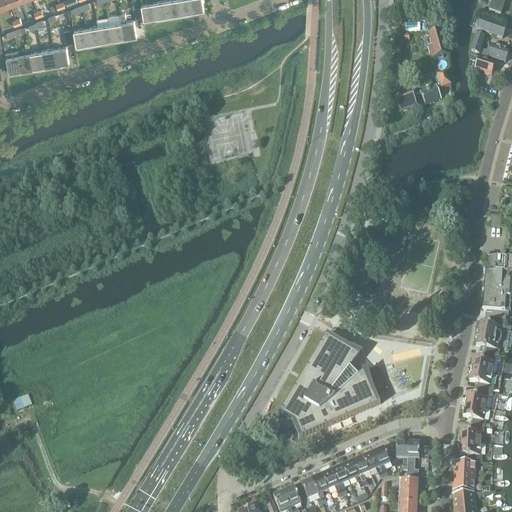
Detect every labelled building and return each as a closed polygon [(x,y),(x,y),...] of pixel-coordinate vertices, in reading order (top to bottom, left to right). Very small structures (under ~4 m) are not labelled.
[(0,0),(0,9),(10,6),(7,0),(0,0)] [(177,0),(168,0),(165,1),(168,17),(180,15),(177,0)] [(189,0),(177,0),(180,15),(192,13),(189,0)] [(202,0),(189,0),(192,13),(204,11),(202,0)] [(492,0),(491,4),(489,12),(501,16),(503,8),(505,3),(504,3),(505,0),(492,0)] [(165,1),(153,2),(156,19),(168,17),(165,1)] [(156,19),(153,2),(141,4),(144,20),(156,19)] [(27,16),(16,20),(18,25),(29,21),(27,16)] [(97,19),(98,26),(100,42),(112,40),(110,24),(108,24),(107,17),(97,19)] [(477,31),(502,39),(505,32),(506,28),(481,19),(480,23),(477,31)] [(134,20),(122,22),(124,38),(136,36),(134,20)] [(122,22),(110,24),(112,40),(124,38),(122,22)] [(439,25),(427,28),(432,46),(428,47),(431,59),(447,55),(439,25)] [(98,26),(86,28),(88,44),(100,42),(98,26)] [(88,44),(86,28),(74,30),(76,46),(88,44)] [(71,30),(64,32),(66,44),(73,43),(71,30)] [(470,52),(479,55),(485,37),(476,34),(470,52)] [(491,46),(489,54),(483,52),(482,58),(487,60),(488,58),(505,64),(509,52),(491,46)] [(66,47),(54,49),(57,65),(69,63),(66,47)] [(23,49),(17,50),(18,50),(18,55),(21,71),(30,69),(33,69),(30,53),(30,48),(23,49)] [(54,49),(42,51),(45,67),(57,65),(54,49)] [(17,50),(5,52),(6,56),(6,57),(9,73),(19,71),(21,71),(18,55),(18,50),(17,50)] [(42,51),(30,53),(33,69),(45,67),(42,51)] [(470,62),(477,65),(475,71),(491,76),(495,65),(472,58),(470,62)] [(439,85),(436,86),(420,93),(425,107),(441,101),(438,92),(451,87),(446,74),(436,77),(439,85)] [(479,86),(477,91),(486,94),(487,88),(479,86)] [(394,100),(399,113),(417,107),(412,93),(394,100)] [(492,312),(492,319),(505,321),(506,313),(509,313),(511,281),(510,281),(510,276),(511,276),(511,262),(504,262),(496,262),(488,264),(489,264),(488,279),(484,278),(482,311),(483,311),(492,312)] [(486,349),(485,355),(498,357),(499,351),(496,350),(498,342),(497,342),(498,335),(499,335),(501,327),(504,328),(505,321),(492,319),(491,325),(480,323),(479,330),(476,331),(478,334),(478,336),(475,338),(477,340),(476,347),(486,349)] [(286,404),(280,415),(283,417),(292,422),(294,423),(296,427),(301,439),(347,419),(364,412),(374,408),(378,406),(367,381),(363,373),(358,378),(355,375),(358,373),(354,369),(352,372),(350,370),(360,357),(326,337),(297,385),(286,404)] [(471,370),(492,374),(494,363),(500,364),(501,358),(498,357),(485,355),(484,361),(473,359),(472,365),(470,367),(471,370)] [(474,389),(491,392),(493,393),(494,387),(490,386),(492,374),(471,370),(471,371),(469,373),(470,376),(469,382),(475,383),(474,389)] [(465,405),(465,406),(485,409),(488,398),(490,398),(491,392),(474,389),(473,395),(467,394),(466,401),(463,402),(465,405)] [(21,398),(13,401),(17,412),(25,409),(21,398)] [(392,410),(394,415),(398,414),(409,409),(408,406),(407,403),(395,408),(392,410)] [(473,420),(472,426),(484,428),(486,421),(483,421),(485,409),(465,406),(465,407),(462,409),(464,411),(463,418),(473,420)] [(460,443),(460,444),(480,445),(481,433),(483,433),(484,428),(472,426),(471,432),(460,432),(460,439),(458,441),(460,443)] [(397,444),(396,460),(403,460),(403,465),(407,465),(408,460),(408,444),(397,444)] [(408,444),(408,460),(419,460),(419,459),(422,459),(422,451),(419,451),(420,445),(408,444)] [(480,445),(460,444),(459,445),(457,447),(459,449),(459,456),(470,456),(469,462),(482,463),(482,457),(480,457),(480,445)] [(384,449),(373,454),(380,468),(390,464),(384,449)] [(373,454),(363,458),(369,473),(380,468),(373,454)] [(363,458),(353,463),(359,477),(369,473),(363,458)] [(342,467),(349,482),(355,479),(357,484),(361,482),(359,478),(359,477),(353,463),(342,467)] [(452,491),(474,492),(475,473),(475,465),(476,465),(476,464),(454,463),(452,491)] [(342,467),(332,472),(341,491),(345,489),(342,485),(349,482),(342,467)] [(322,476),(328,491),(335,488),(337,493),(341,491),(332,472),(322,476)] [(318,495),(320,500),(324,498),(322,494),(328,491),(322,476),(312,481),(318,495)] [(308,500),(318,495),(312,481),(301,485),(308,500)] [(401,481),(401,493),(417,493),(418,482),(401,481)] [(294,489),(284,493),(290,508),(301,503),(294,489)] [(284,493),(273,498),(279,511),(284,511),(285,511),(287,511),(291,511),(290,508),(284,493)] [(401,493),(400,504),(417,505),(417,493),(401,493)] [(475,511),(474,494),(453,496),(452,496),(453,511),(475,511)] [(266,504),(268,511),(276,511),(272,502),(266,504)] [(256,511),(256,508),(258,508),(257,503),(246,506),(247,510),(246,510),(246,509),(239,511),(256,511)]
